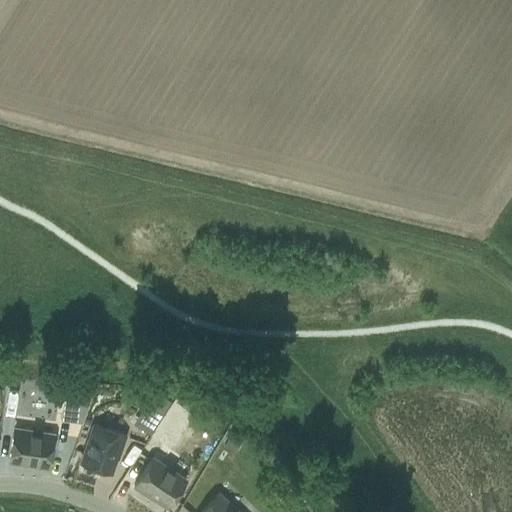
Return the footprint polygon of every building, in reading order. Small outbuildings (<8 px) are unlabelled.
[(156,392),(136,423),(151,433),(171,402),(156,392)] [(78,403),(64,400),(61,420),(76,422),(78,403)] [(179,406),(170,419),(183,427),(191,414),(179,406)] [(93,424),(80,463),(110,473),(115,458),(114,458),(116,452),(119,453),(125,435),(93,424)] [(48,466),(53,435),(14,429),(9,460),(48,466)] [(232,431),(224,445),(234,451),(242,437),(232,431)] [(167,507),(185,480),(152,458),(133,485),(148,495),(150,493),(155,497),(155,498),(167,507)] [(237,511),(218,493),(200,511),(237,511)]
